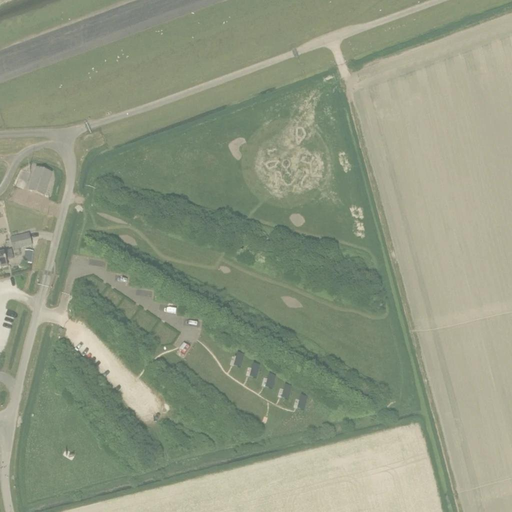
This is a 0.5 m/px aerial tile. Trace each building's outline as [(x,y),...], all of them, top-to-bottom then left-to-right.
[(29,191),(44,196),(51,173),(36,168),(29,191)] [(1,231),(9,229),(2,202),(0,202),(0,237),(2,237),(1,231)] [(10,238),(13,251),(32,246),(29,234),(10,238)] [(12,257),(11,250),(0,252),(0,268),(7,266),(5,258),(12,257)] [(24,263),(32,264),(33,252),(25,251),(24,263)] [(237,353),(233,366),(240,368),(244,355),(237,353)] [(253,364),(249,377),(256,379),(260,366),(253,364)] [(276,376),(269,374),(265,387),(272,389),(276,376)] [(291,387),(285,385),(281,398),(288,400),(291,387)] [(307,398),(301,396),(297,409),(304,411),(307,398)]
